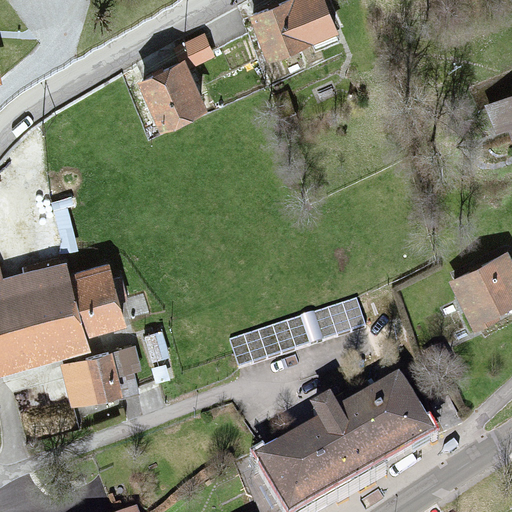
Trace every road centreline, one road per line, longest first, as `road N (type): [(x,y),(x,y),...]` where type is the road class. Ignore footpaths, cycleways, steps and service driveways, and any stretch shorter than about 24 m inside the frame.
road 1 (residential): [(0,138),(62,89),(218,0)]
road 2 (tertiary): [(393,511),(511,436)]
road 3 (unclassified): [(0,92),(48,49),(82,0)]
